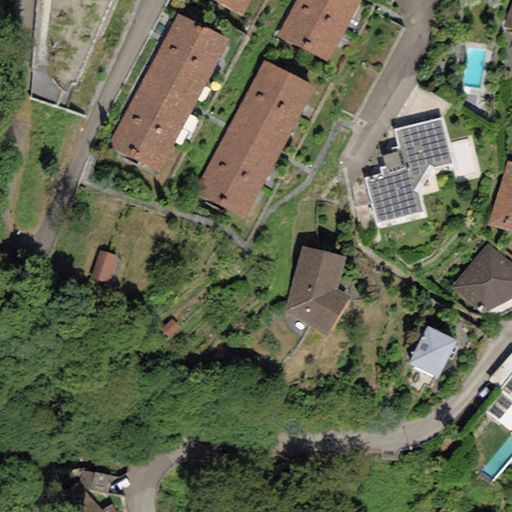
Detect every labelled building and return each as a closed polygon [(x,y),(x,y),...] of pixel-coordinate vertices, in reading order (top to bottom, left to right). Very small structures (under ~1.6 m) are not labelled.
[(254,0),(196,0),(241,25),(254,0)] [(363,0),(296,0),(275,39),(327,68),(363,0)] [(511,4),(501,28),(511,32),(511,4)] [(178,20),(144,85),(195,111),(229,47),(178,20)] [(263,65),(230,129),(281,156),(315,92),(263,65)] [(195,111),(144,85),(106,153),(158,182),(195,111)] [(441,122),(393,133),(398,151),(392,152),(393,157),(381,160),(384,169),(379,170),(380,177),(364,181),(377,233),(424,221),(419,200),(433,177),(452,172),(441,122)] [(281,156),(230,129),(191,198),(243,226),(281,156)] [(451,146),(456,178),(479,175),(475,143),(451,146)] [(511,168),(508,167),(487,228),(511,236),(511,168)] [(511,269),(487,246),(450,292),(476,315),(481,312),(487,318),(511,307),(511,269)] [(338,295),(346,264),(302,250),(284,314),(326,343),(351,305),(338,295)] [(95,284),(113,291),(123,262),(105,256),(95,284)] [(458,350),(428,334),(407,372),(438,388),(458,350)] [(511,377),(511,356),(488,382),(500,392),(511,377)] [(511,377),(500,392),(511,402),(511,377)]
